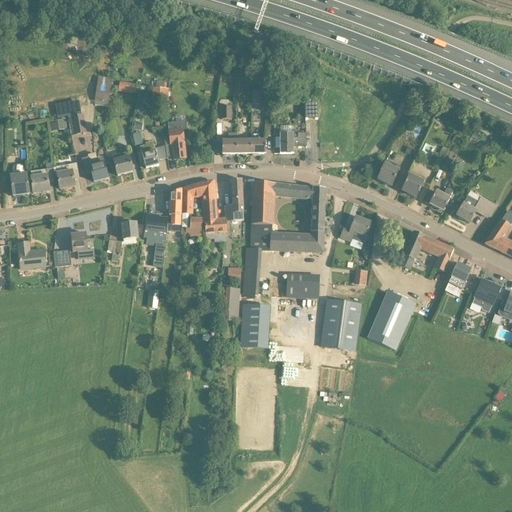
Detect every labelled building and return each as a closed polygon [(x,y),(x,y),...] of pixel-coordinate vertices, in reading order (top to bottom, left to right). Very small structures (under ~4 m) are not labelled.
[(241,68),(241,79),(250,79),(250,68),(241,68)] [(267,85),(269,73),(259,72),(258,84),(267,85)] [(109,105),(112,82),(112,80),(98,78),(94,103),(109,105)] [(138,95),(139,87),(133,86),(133,85),(119,83),(118,92),(131,94),(138,95)] [(167,99),(168,89),(152,88),(151,98),(167,99)] [(82,115),(80,105),(66,107),(71,136),(86,133),(83,115),(82,115)] [(317,106),(307,107),(308,120),(318,119),(317,106)] [(221,121),(231,121),(231,107),(221,107),(221,121)] [(51,133),(67,130),(65,118),(49,121),(51,133)] [(141,131),(142,124),(135,123),(134,130),(141,131)] [(186,160),(181,132),(185,132),(184,123),(168,125),(168,133),(169,140),(165,141),(165,139),(164,139),(167,160),(168,160),(168,159),(175,158),(175,162),(186,160)] [(299,135),(299,132),(292,132),(292,135),(279,135),(280,140),(275,140),(275,150),(280,150),(280,155),(293,155),(293,147),(298,147),(298,149),(306,149),(306,135),(299,135)] [(135,147),(144,146),(142,134),(134,135),(135,147)] [(222,156),(237,156),(236,142),(222,142),(222,156)] [(237,156),(251,155),(251,142),(236,142),(237,156)] [(251,142),(251,155),(265,155),(265,142),(251,142)] [(146,170),(159,166),(153,145),(140,148),(146,170)] [(439,166),(447,150),(443,148),(435,164),(439,166)] [(117,177),(133,173),(128,154),(112,158),(117,177)] [(103,164),(101,158),(89,161),(89,158),(82,160),(85,175),(91,173),(94,183),(107,180),(103,164)] [(447,172),(453,161),(448,158),(441,169),(447,172)] [(392,187),(398,172),(400,169),(386,162),(377,181),(392,187)] [(54,183),(53,178),(52,168),(51,164),(45,165),(46,177),(31,179),(33,195),(49,192),(48,184),(54,183)] [(52,168),(53,178),(57,177),(60,191),(75,188),(73,181),(79,180),(76,164),(70,166),(56,168),(56,167),(52,168)] [(13,198),(29,195),(27,176),(11,178),(13,198)] [(416,199),(423,184),(409,177),(402,192),(416,199)] [(231,221),(243,221),(241,181),(231,182),(232,205),(230,205),(231,221)] [(213,183),(202,184),(195,186),(183,190),(182,215),(191,215),(192,199),(196,199),(203,198),(204,204),(206,235),(226,234),(226,222),(215,222),(213,183)] [(307,202),(308,189),(274,185),(243,184),(244,208),(252,208),(251,250),(245,250),(242,306),(254,307),(255,297),(258,297),(261,252),(323,254),(324,216),(313,216),(312,238),(294,237),(295,201),(307,202)] [(313,216),(324,216),(325,191),(308,189),(307,202),(307,204),(313,204),(313,216)] [(443,213),(452,193),(446,190),(443,197),(436,193),(429,206),(443,213)] [(167,226),(166,232),(178,233),(181,191),(171,195),(170,217),(172,217),(172,226),(167,226)] [(482,214),(487,205),(482,202),(479,207),(474,204),(471,209),(463,204),(456,217),(469,225),(477,211),(482,214)] [(166,232),(167,226),(167,221),(160,220),(153,220),(153,216),(146,216),(145,239),(160,241),(159,256),(164,256),(166,232)] [(202,236),(203,217),(191,217),(190,228),(182,228),(182,236),(202,236)] [(366,238),(371,224),(355,219),(351,230),(345,228),(340,239),(351,243),(351,241),(363,245),(366,238)] [(511,245),(501,240),(509,229),(500,223),(485,245),(500,253),(511,258),(511,245)] [(123,241),(138,240),(136,224),(122,226),(123,241)] [(443,274),(452,254),(453,251),(425,239),(414,233),(399,267),(409,271),(420,249),(442,259),(436,270),(443,274)] [(87,252),(86,235),(71,236),(73,254),(77,253),(78,262),(94,260),(93,251),(87,252)] [(120,257),(122,244),(114,243),(109,242),(107,254),(113,255),(112,256),(120,257)] [(29,253),(29,244),(18,246),(21,271),(45,268),(43,252),(29,253)] [(55,269),(71,268),(69,253),(53,254),(55,269)] [(462,291),(471,271),(457,265),(448,285),(462,291)] [(179,284),(181,268),(174,267),(172,283),(179,284)] [(240,284),(240,269),(223,269),(223,284),(240,284)] [(365,287),(367,275),(358,274),(356,285),(365,287)] [(318,298),(319,282),(287,281),(286,298),(318,298)] [(495,300),(500,289),(482,281),(479,288),(474,299),(475,299),(473,304),(479,307),(481,302),(492,307),(495,300)] [(238,322),(240,290),(220,289),(218,321),(238,322)] [(158,304),(159,292),(158,292),(153,291),(149,291),(148,303),(158,304)] [(511,322),(511,293),(507,304),(502,302),(498,315),(501,319),(511,322)] [(395,352),(415,305),(388,294),(368,340),(395,352)] [(355,353),(361,306),(327,301),(321,348),(355,353)] [(269,310),(242,308),(240,348),(267,349),(269,310)]
